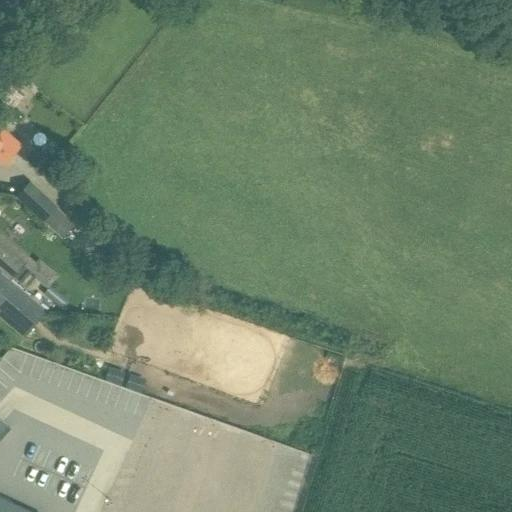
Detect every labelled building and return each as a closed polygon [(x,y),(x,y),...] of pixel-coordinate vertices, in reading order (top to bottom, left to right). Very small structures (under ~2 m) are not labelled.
[(0,159),(5,164),(22,144),(0,125),(0,159)] [(39,155),(31,165),(40,173),(49,163),(39,155)] [(30,182),(16,197),(61,237),(75,222),(30,182)] [(0,306),(34,336),(57,311),(34,291),(43,281),(31,270),(41,259),(2,225),(0,226),(0,306)] [(7,423),(0,417),(0,434),(4,438),(12,428),(7,423)] [(63,418),(58,434),(69,437),(73,420),(63,418)] [(0,511),(30,511),(0,498),(0,511)]
